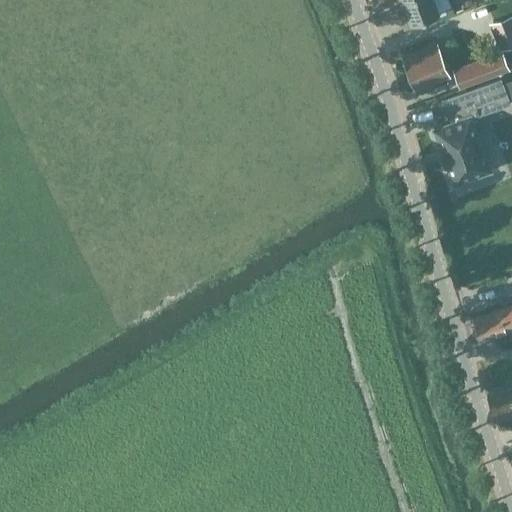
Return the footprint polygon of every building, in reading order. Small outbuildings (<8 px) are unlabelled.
[(399,0),(409,23),(426,16),(429,24),(454,14),(448,0),(399,0)] [(374,22),(391,16),(387,6),(370,11),(374,22)] [(414,89),(450,76),(437,43),(402,57),(414,89)] [(459,88),(470,84),(509,69),(502,51),(479,59),(481,65),(454,75),(459,88)] [(509,103),(500,79),(443,99),(451,122),(433,128),(441,149),(440,150),(444,163),(445,162),(453,183),(490,170),(470,116),(509,103)] [(511,303),(471,317),(479,340),(511,328),(511,303)] [(511,387),(486,396),(494,420),(511,414),(511,387)]
